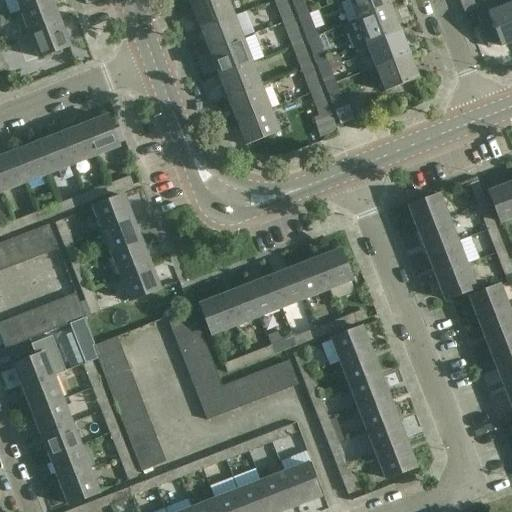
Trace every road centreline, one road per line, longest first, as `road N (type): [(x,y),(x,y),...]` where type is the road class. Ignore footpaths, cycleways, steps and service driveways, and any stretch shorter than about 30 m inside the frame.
road 1 (residential): [(404,511),(441,497),(457,479),(457,448),(353,172)]
road 2 (residential): [(353,172),(275,201),(228,196),(193,162),(153,63)]
road 3 (residential): [(0,119),(153,63)]
road 4 (residential): [(353,172),(487,119)]
road 5 (residential): [(487,119),(441,0)]
